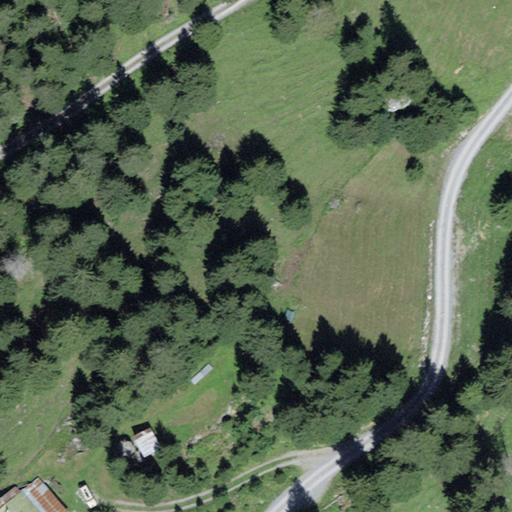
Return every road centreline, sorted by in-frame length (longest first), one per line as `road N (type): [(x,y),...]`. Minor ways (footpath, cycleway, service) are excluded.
road 1 (track): [(511,94),(463,150),(447,189),(445,343),(434,378),(421,399),(279,511)]
road 2 (track): [(0,154),(197,16),(244,0)]
road 3 (track): [(121,504),(174,507),(293,457),(321,471)]
